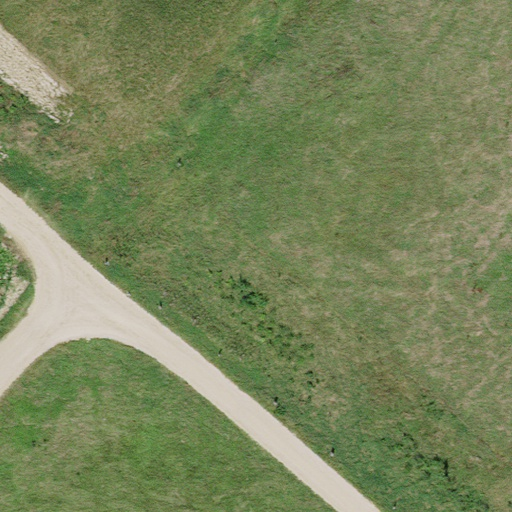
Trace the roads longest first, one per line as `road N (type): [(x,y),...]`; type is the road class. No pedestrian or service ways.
road 1 (track): [(361,511),(0,215)]
road 2 (track): [(79,284),(0,387)]
